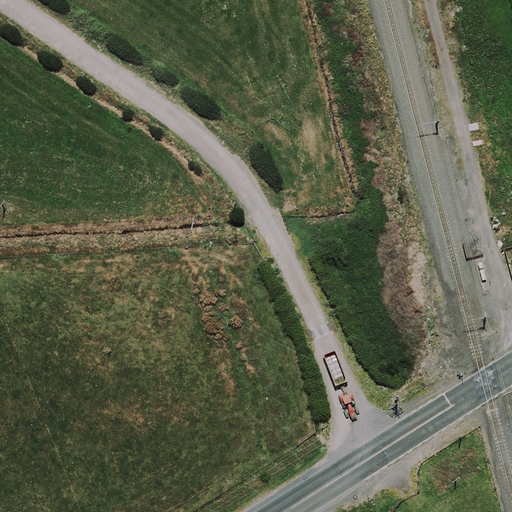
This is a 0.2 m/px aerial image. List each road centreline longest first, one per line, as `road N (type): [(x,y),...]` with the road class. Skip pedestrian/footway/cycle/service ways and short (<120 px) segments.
road 1 (track): [(2,0),(241,163),(395,440)]
road 2 (secondary): [(511,367),(282,511)]
